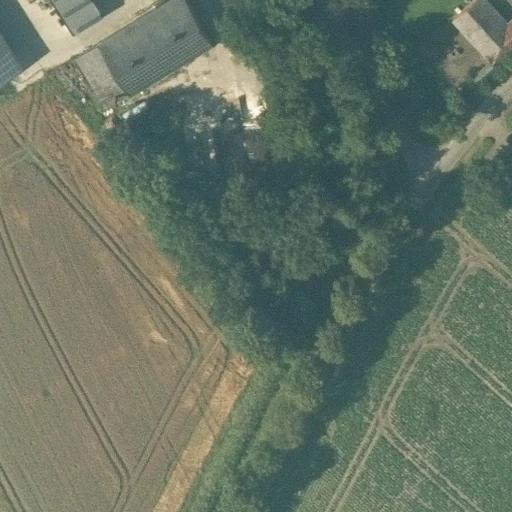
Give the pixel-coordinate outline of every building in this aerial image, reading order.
[(14,0),(46,49),(75,30),(55,0),(14,0)] [(185,0),(166,0),(98,42),(128,92),(211,41),(185,0)] [(507,24),(484,0),(471,0),(452,18),(488,57),(493,63),(511,46),(511,31),(506,25),(507,24)] [(301,4),(286,12),(292,23),(307,14),(301,4)] [(0,66),(4,72),(21,62),(0,28),(0,66)] [(98,42),(77,55),(107,105),(128,92),(98,42)]
